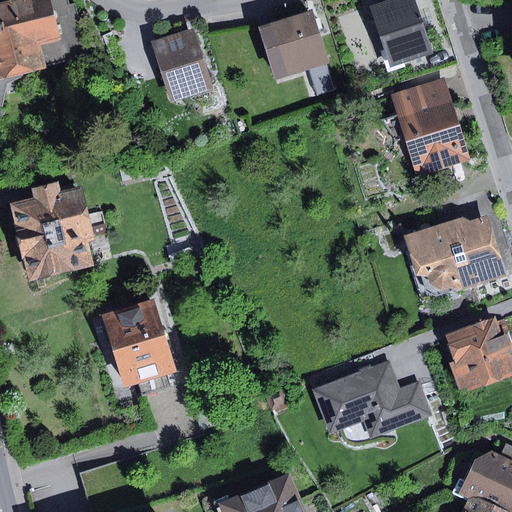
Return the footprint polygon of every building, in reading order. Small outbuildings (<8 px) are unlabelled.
[(3,0),(0,1),(0,106),(2,106),(6,83),(24,78),(23,75),(91,57),(76,2),(69,4),(67,0),(3,0)] [(387,0),(370,6),(390,66),(434,52),(417,0),(387,0)] [(259,26),(275,80),(308,69),(326,64),(330,63),(313,10),(259,26)] [(152,42),(172,103),(215,88),(195,28),(152,42)] [(334,91),(326,64),(308,69),(317,96),(334,91)] [(390,94),(398,119),(451,103),(444,78),(390,94)] [(469,161),(451,103),(398,119),(416,177),(469,161)] [(151,156),(119,163),(123,181),(155,174),(151,156)] [(12,205),(30,282),(93,267),(88,243),(97,240),(84,186),(61,191),(59,183),(32,190),(34,199),(12,205)] [(458,290),(505,275),(488,215),(470,221),(461,218),(405,236),(417,276),(428,277),(430,284),(440,291),(452,288),(458,290)] [(192,247),(168,256),(172,268),(196,259),(192,247)] [(103,315),(125,388),(138,383),(142,397),(166,389),(162,376),(177,371),(155,300),(103,315)] [(467,387),(468,391),(511,375),(511,364),(508,354),(511,352),(511,342),(504,320),(498,322),(496,317),(445,335),(454,361),(449,363),(459,390),(467,387)] [(369,438),(431,416),(418,382),(400,389),(390,362),(313,390),(330,436),(364,424),(369,438)] [(284,387),(267,394),(274,410),(291,403),(284,387)] [(228,401),(195,412),(201,431),(234,421),(228,401)] [(511,447),(506,445),(500,457),(511,462),(511,447)] [(494,511),(511,511),(511,462),(500,457),(491,453),(474,460),(458,495),(467,500),(494,511)] [(118,463),(80,474),(91,511),(118,511),(132,508),(118,463)] [(219,504),(222,511),(307,511),(291,473),(219,504)] [(494,511),(467,500),(461,511),(494,511)]
